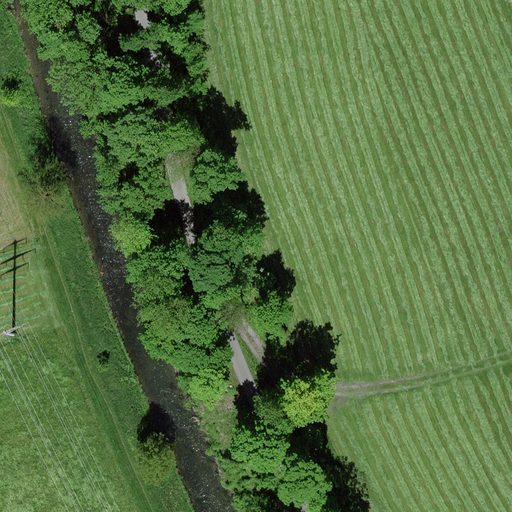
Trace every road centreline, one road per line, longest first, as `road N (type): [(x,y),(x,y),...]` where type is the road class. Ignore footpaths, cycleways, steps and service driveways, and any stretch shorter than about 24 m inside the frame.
road 1 (track): [(305,511),(232,350),(174,172),(138,0)]
road 2 (track): [(0,116),(68,321),(151,511)]
